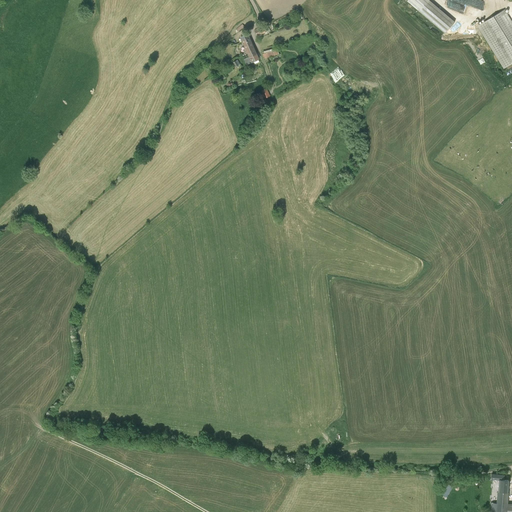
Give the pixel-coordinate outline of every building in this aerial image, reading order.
[(455,22),(429,0),(406,0),(445,34),(455,22)] [(511,20),(505,9),(478,26),(504,69),(511,64),(511,20)] [(256,28),(258,33),(268,29),(266,24),(256,28)] [(247,62),(252,60),(259,56),(248,31),(240,35),(249,54),(244,57),(247,62)] [(274,48),(264,51),(265,56),(279,52),(278,46),(273,48),(274,48)] [(267,86),(262,89),(264,95),(270,92),(267,86)] [(506,511),(508,503),(509,488),(508,488),(509,480),(504,480),(499,479),(499,480),(498,487),(496,503),(492,503),(491,503),(490,511),(506,511)] [(439,488),(437,491),(439,492),(439,493),(441,494),(446,497),(452,486),(444,481),(439,488)]
